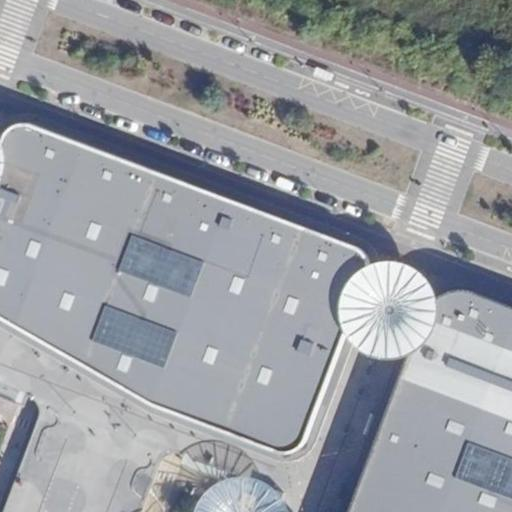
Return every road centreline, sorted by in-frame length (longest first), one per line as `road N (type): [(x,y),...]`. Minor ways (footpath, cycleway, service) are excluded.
road 1 (residential): [(0,57),(511,248)]
road 2 (residential): [(511,171),(58,0)]
